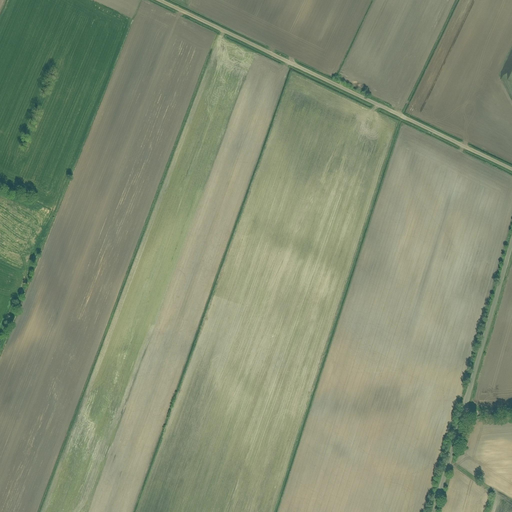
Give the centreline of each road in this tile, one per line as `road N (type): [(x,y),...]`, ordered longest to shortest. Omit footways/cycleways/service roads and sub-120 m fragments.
road 1 (unclassified): [(511,171),(154,0)]
road 2 (unclassified): [(464,407),(511,246)]
